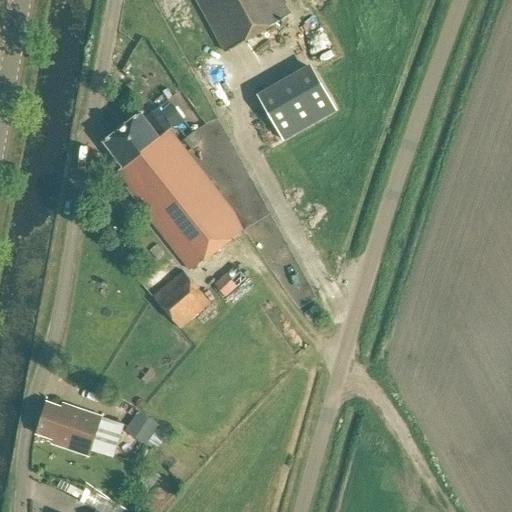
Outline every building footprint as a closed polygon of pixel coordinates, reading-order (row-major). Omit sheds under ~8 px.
[(196,0),(226,54),(291,16),(281,0),(196,0)] [(314,70),(260,101),(283,142),(337,111),(314,70)] [(126,190),(175,252),(190,271),(243,232),(235,215),(169,131),(159,139),(140,114),(104,143),(123,168),(117,172),(129,187),(126,190)] [(246,280),(235,268),(215,285),(225,298),(246,280)] [(181,330),(211,304),(183,272),(153,298),(181,330)] [(102,418),(71,407),(70,411),(48,403),(37,435),(54,441),(53,445),(89,457),(102,418)] [(138,412),(125,432),(155,451),(165,435),(157,430),(159,426),(138,412)] [(178,479),(187,471),(181,465),(173,474),(178,479)]
